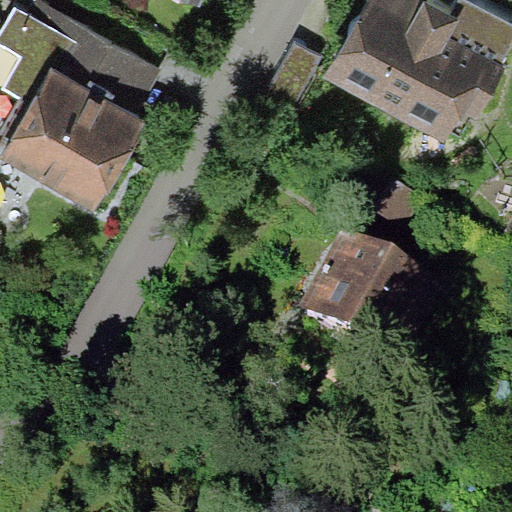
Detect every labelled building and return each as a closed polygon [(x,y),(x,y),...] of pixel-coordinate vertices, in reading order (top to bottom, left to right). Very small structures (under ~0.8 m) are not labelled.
[(511,62),(511,26),(458,0),(367,0),(334,67),(474,137),(511,62)] [(319,52),(295,40),(266,93),(290,106),(319,52)] [(158,112),(59,55),(8,146),(107,202),(158,112)] [(420,192),(355,165),(331,224),(397,250),(420,192)] [(459,291),(347,236),(306,319),(418,375),(459,291)] [(0,362),(12,347),(0,338),(0,362)]
